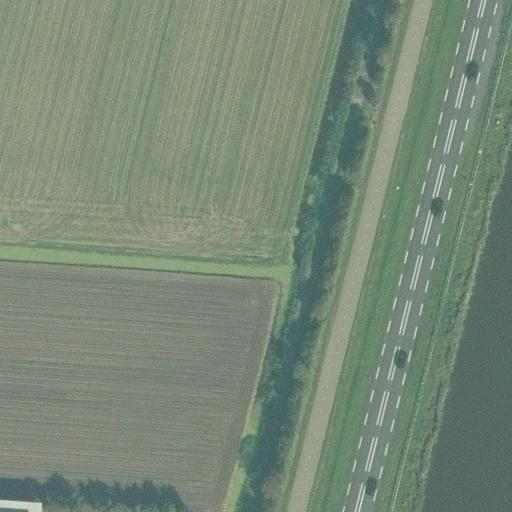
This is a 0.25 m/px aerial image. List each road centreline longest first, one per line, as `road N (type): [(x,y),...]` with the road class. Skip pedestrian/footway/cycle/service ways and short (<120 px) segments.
road 1 (unclassified): [(296,511),(423,0)]
road 2 (primary): [(357,511),(484,0)]
